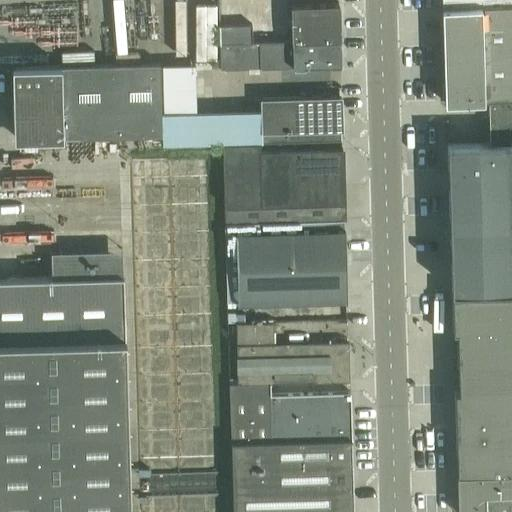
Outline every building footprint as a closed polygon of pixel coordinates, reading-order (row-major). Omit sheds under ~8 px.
[(511,0),(442,0),(443,9),(511,6),(511,0)] [(341,65),(339,4),(292,5),(293,41),(238,43),(238,25),(220,25),(221,68),(341,65)] [(511,6),(443,9),(446,103),(489,102),(511,101),(511,6)] [(162,120),(160,63),(111,65),(111,51),(64,53),(65,66),(16,67),(18,139),(162,135),(162,120)] [(343,129),(342,112),(342,96),(262,99),(262,117),(263,143),(342,140),(341,129),(343,129)] [(511,101),(489,102),(491,142),(511,140),(511,101)] [(263,143),(262,117),(162,120),(162,135),(162,145),(223,144),(231,143),(261,143),(263,143)] [(511,289),(511,140),(491,142),(448,143),(452,291),(511,289)] [(262,151),(261,143),(231,143),(223,144),(223,150),(225,222),(345,219),(343,149),(262,151)] [(345,219),(225,222),(227,302),(347,298),(345,219)] [(511,293),(452,295),(453,331),(457,331),(459,390),(455,390),(458,511),(486,511),(486,510),(496,510),(500,511),(505,511),(508,511),(509,509),(510,507),(511,506),(511,293)] [(238,383),(270,383),(350,381),(349,342),(274,344),(274,323),(237,323),(238,383)] [(126,336),(0,340),(0,511),(130,511),(130,489),(129,461),(128,433),(128,406),(127,378),(126,351),(126,336)] [(270,395),(270,383),(238,383),(230,384),(232,441),(352,438),(350,393),(270,395)] [(353,511),(352,438),(232,441),(233,503),(233,511),(353,511)]
